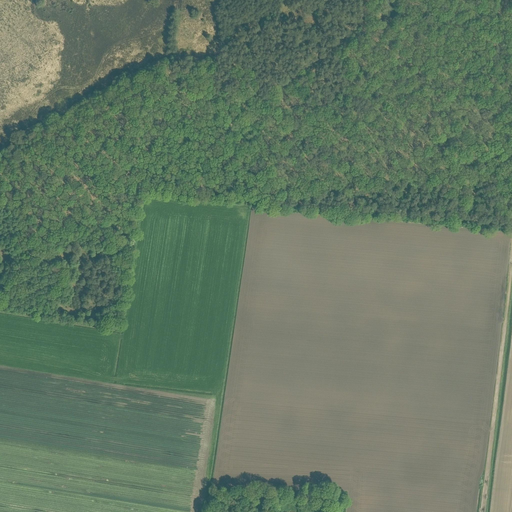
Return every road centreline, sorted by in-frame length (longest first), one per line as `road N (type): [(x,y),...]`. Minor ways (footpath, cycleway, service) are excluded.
road 1 (track): [(482,511),(511,258)]
road 2 (track): [(0,133),(54,91),(94,80),(118,42),(155,29),(178,0)]
